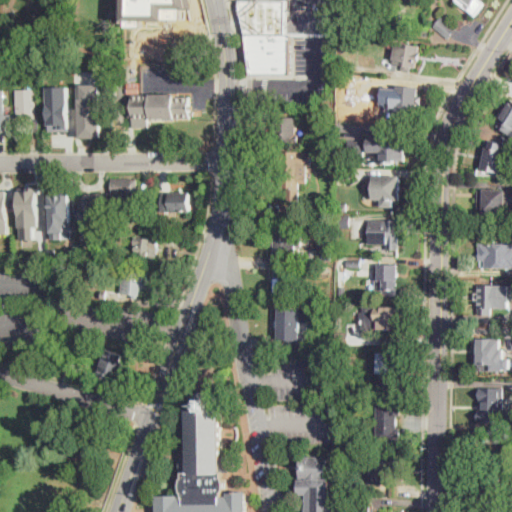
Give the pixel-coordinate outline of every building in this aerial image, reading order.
[(129,0),(129,24),(141,24),(141,17),(180,18),(180,5),(189,5),(187,0),(129,0)] [(482,0),(487,3),(477,16),(456,0),(482,0)] [(285,2),(284,35),(246,34),(240,8),(240,1),(285,2)] [(116,13),(110,17),(106,11),(112,7),(116,13)] [(456,28),(449,38),(434,26),(442,17),(456,28)] [(250,71),(290,72),(290,34),(284,35),(246,34),(250,71)] [(416,69),(412,68),(411,73),(403,71),(404,65),(394,63),(399,41),(421,46),(416,69)] [(354,65),(353,73),(341,72),(342,64),(354,65)] [(6,113),(5,82),(0,81),(0,130),(14,131),(13,113),(6,113)] [(358,82),(419,88),(416,120),(396,118),(398,104),(364,101),(364,105),(357,105),(357,99),(345,98),(346,86),(358,87),(358,82)] [(101,101),(101,105),(102,105),(103,137),(81,137),(81,98),(84,98),(84,83),(102,83),(102,101),(101,101)] [(50,130),(71,130),(70,86),(50,86),(50,130)] [(36,90),(37,113),(39,113),(39,132),(29,132),(29,119),(19,119),(18,90),(36,90)] [(191,118),(152,118),(150,127),(135,127),(136,94),(191,94),(191,118)] [(511,134),(497,126),(511,100),(511,134)] [(296,135),(299,135),(299,142),(275,142),(275,117),(297,117),(296,135)] [(407,158),(395,158),(395,161),(384,161),(384,151),(366,151),(366,155),(362,155),(362,159),(354,159),(354,156),(349,156),(350,140),(365,140),(365,143),(370,143),(370,131),(385,131),(385,135),(407,135),(407,158)] [(503,143),(502,150),(505,151),(503,162),(508,163),(506,171),(501,170),(500,174),(483,170),(487,146),(490,147),(492,141),(503,143)] [(312,152),(312,166),(300,166),(300,176),(308,176),(308,183),(300,183),(299,201),(285,201),(285,188),(280,188),(280,152),(312,152)] [(402,200),(394,200),(394,206),(383,206),(383,199),(385,199),(385,189),(375,189),(375,167),(386,167),(386,175),(402,175),(402,200)] [(352,171),(352,180),(340,179),(340,171),(352,171)] [(113,206),(113,178),(136,178),(137,194),(126,195),(126,205),(113,206)] [(10,233),(0,233),(0,190),(9,190),(10,233)] [(38,217),(41,217),(41,229),(21,229),(20,193),(22,193),(22,190),(40,190),(40,211),(38,211),(38,217)] [(511,195),(511,210),(507,210),(507,213),(497,213),(497,219),(485,219),(486,212),(479,212),(479,190),(511,191),(511,195)] [(83,192),(84,234),(105,233),(105,191),(83,192)] [(192,211),(164,212),(164,192),(192,192),(192,211)] [(52,194),(52,238),(72,238),(72,194),(52,194)] [(91,196),(91,198),(99,198),(99,219),(55,219),(55,199),(63,199),(63,196),(91,196)] [(142,216),(141,228),(123,228),(124,215),(142,216)] [(351,228),(340,228),(340,216),(350,215),(351,228)] [(400,250),(389,250),(389,243),(370,243),(371,219),(401,220),(400,250)] [(302,245),(296,245),(296,255),(274,254),(275,227),(285,227),(285,230),(302,230),(302,245)] [(157,260),(135,258),(137,238),(159,240),(157,260)] [(331,259),(319,259),(319,241),(331,241),(331,259)] [(511,243),(511,267),(486,267),(486,261),(480,260),(480,243),(511,243)] [(57,256),(49,256),(49,248),(57,248),(57,256)] [(362,268),(348,268),(348,258),(362,258),(362,268)] [(332,264),(332,274),(319,274),(319,264),(332,264)] [(400,265),(400,288),(405,288),(405,295),(377,295),(376,276),(380,276),(380,265),(400,265)] [(294,269),(294,294),(280,294),(280,292),(274,292),(275,269),(294,269)] [(149,273),(147,295),(122,293),(124,271),(149,273)] [(511,285),(511,308),(493,308),(493,315),(479,315),(479,285),(511,285)] [(108,290),(107,298),(100,297),(101,290),(108,290)] [(406,307),(406,321),(398,321),(398,330),(363,329),(363,307),(406,307)] [(308,308),(308,322),(302,322),(302,323),(302,325),(302,334),(308,334),(308,340),(279,340),(279,339),(279,325),(279,322),(279,308),(308,308)] [(348,346),(334,346),(334,333),(348,333),(348,346)] [(496,365),(479,365),(479,354),(479,348),(479,339),(503,339),(503,351),(496,351),(496,352),(496,365)] [(126,363),(122,376),(116,374),(112,386),(97,381),(107,349),(124,355),(122,361),(126,363)] [(83,355),(79,367),(67,363),(71,351),(83,355)] [(401,352),(401,385),(382,385),(382,373),(379,373),(379,352),(401,352)] [(511,409),(511,422),(491,422),(481,422),(481,409),(481,406),(481,389),(495,389),(505,389),(504,409),(511,409)] [(217,392),(217,408),(221,408),(221,413),(222,455),(222,456),(231,456),(232,472),(227,472),(227,478),(227,496),(230,496),(230,492),(249,491),(249,511),(159,511),(159,507),(159,496),(185,495),(185,478),(185,473),(181,473),(181,457),(186,457),(190,457),(189,454),(188,410),(188,409),(190,409),(194,409),(194,406),(193,392),(194,392),(216,392),(217,392)] [(398,415),(398,427),(401,427),(401,429),(401,440),(378,440),(378,404),(400,404),(400,415),(398,415)] [(399,452),(399,468),(390,468),(390,470),(390,472),(390,484),(370,484),(370,452),(399,452)] [(503,456),(503,470),(488,470),(488,456),(503,456)] [(343,508),(343,511),(309,511),(309,498),(309,494),(309,479),(301,479),(301,469),(301,465),(301,457),(330,457),(330,463),(330,494),(330,508),(343,508)] [(491,487),(491,495),(497,495),(497,511),(471,511),(471,488),(474,488),(474,477),(487,477),(487,487),(491,487)]
